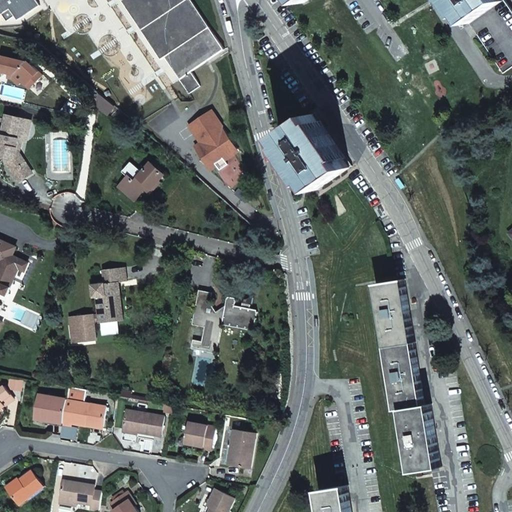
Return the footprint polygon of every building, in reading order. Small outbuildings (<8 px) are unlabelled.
[(0,0),(0,10),(4,15),(11,11),(15,16),(39,1),(37,0),(0,0)] [(126,0),(157,47),(163,56),(165,54),(188,91),(200,83),(193,70),(226,48),(204,15),(194,0),(126,0)] [(499,0),(448,0),(466,26),(500,1),(499,0)] [(511,18),(500,1),(466,26),(498,74),(511,65),(511,18)] [(114,104),(99,92),(97,104),(108,113),(114,104)] [(203,139),(198,142),(202,148),(200,153),(209,168),(216,164),(219,168),(228,163),(226,158),(224,155),(229,152),(233,154),(238,151),(239,145),(216,108),(193,122),(203,139)] [(280,135),(296,162),(307,179),(315,191),(350,167),(314,113),(292,128),(280,135)] [(2,144),(0,154),(0,155),(3,157),(9,158),(18,173),(15,175),(19,182),(33,173),(18,148),(24,119),(7,115),(1,144),(2,144)] [(3,157),(15,175),(18,173),(9,158),(3,157)] [(132,162),(123,172),(128,177),(119,186),(135,200),(145,189),(149,185),(153,188),(165,174),(152,162),(143,172),(132,162)] [(18,266),(24,269),(27,261),(4,251),(0,259),(0,291),(8,295),(14,280),(13,279),(18,266)] [(128,281),(127,267),(104,270),(105,283),(91,285),(92,297),(97,297),(100,323),(119,321),(117,301),(119,301),(117,283),(128,281)] [(376,283),(397,409),(403,408),(413,471),(421,470),(421,473),(426,472),(425,470),(442,467),(432,403),(425,404),(405,279),(376,283)] [(194,340),(192,348),(217,353),(219,345),(216,344),(221,322),(255,328),(258,312),(250,310),(250,306),(253,307),(255,294),(243,292),(241,304),(242,304),(242,308),(235,307),(236,300),(228,298),(227,305),(217,311),(211,302),(213,292),(200,290),(193,324),(206,327),(203,341),(194,340)] [(11,388),(22,390),(23,380),(13,379),(11,388)] [(0,409),(14,399),(5,386),(0,389),(0,388),(0,409)] [(121,390),(120,396),(131,398),(132,392),(121,390)] [(68,400),(68,399),(40,394),(36,418),(64,423),(68,400)] [(64,423),(64,425),(72,426),(72,423),(87,426),(87,424),(104,426),(107,406),(68,400),(64,423)] [(174,406),(166,405),(165,412),(173,413),(174,406)] [(124,430),(162,437),(165,416),(127,410),(124,430)] [(204,450),(212,451),(216,427),(190,422),(186,444),(204,447),(204,450)] [(235,430),(232,446),(235,447),(232,464),(252,468),(258,434),(235,430)] [(235,447),(232,446),(229,446),(226,463),(232,464),(235,447)] [(8,489),(20,505),(46,486),(33,470),(8,489)] [(91,510),(99,511),(103,492),(95,491),(95,485),(64,481),(61,501),(77,503),(92,506),(91,510)] [(352,511),(348,485),(319,489),(322,511),(352,511)] [(229,511),(236,499),(217,489),(209,506),(212,507),(210,511),(229,511)] [(115,501),(125,494),(123,491),(112,498),(115,501)] [(130,500),(133,498),(128,492),(125,494),(115,501),(111,503),(115,509),(112,511),(113,511),(139,511),(135,506),(130,500)]
